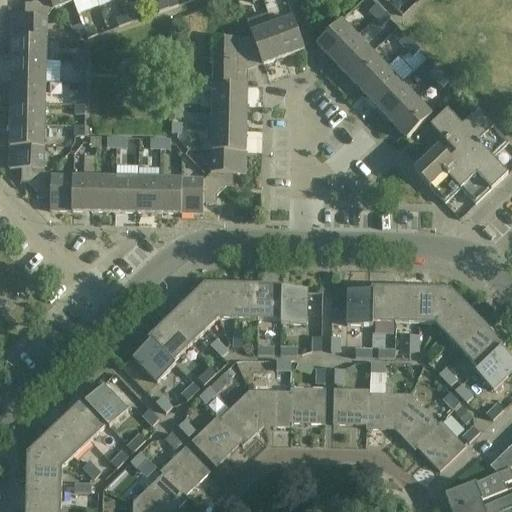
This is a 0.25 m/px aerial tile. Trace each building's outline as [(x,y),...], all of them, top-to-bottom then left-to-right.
[(35,2),(33,4),(49,17),(53,11),(73,4),(71,0),(38,0),(39,0),(35,2)] [(178,9),(175,0),(174,0),(165,3),(169,12),(178,9)] [(169,12),(165,3),(156,7),(159,16),(169,12)] [(12,19),(12,39),(47,40),(47,20),(49,17),(33,4),(32,6),(32,10),(25,10),(25,19),(12,19)] [(383,14),(376,7),(369,14),(376,21),(383,14)] [(138,24),(134,14),(125,18),(128,27),(138,24)] [(390,22),(383,14),(376,21),(383,29),(390,22)] [(128,27),(125,18),(115,21),(119,30),(128,27)] [(293,20),(272,28),(283,61),(304,53),(293,20)] [(316,47),(332,64),(357,40),(341,23),(316,47)] [(252,39),(247,41),(246,55),(256,52),(262,68),(283,61),(272,28),(251,36),(252,39)] [(97,38),(94,29),(84,33),(88,42),(97,38)] [(399,45),(406,52),(413,46),(406,38),(399,45)] [(12,39),(12,61),(46,62),(47,40),(12,39)] [(213,63),(213,89),(247,90),(247,89),(246,89),(246,55),(247,41),(212,40),(211,63),(213,63)] [(332,64),(347,79),(372,55),(357,40),(332,64)] [(413,46),(406,52),(413,60),(420,53),(413,46)] [(86,55),(76,54),(76,64),(86,65),(86,55)] [(347,79),(361,94),(387,71),(372,55),(347,79)] [(12,61),(11,84),(46,84),(46,62),(12,61)] [(86,65),(76,64),(76,75),(86,75),(86,65)] [(442,77),(435,70),(428,76),(435,84),(442,77)] [(361,94),(376,110),(402,86),(387,71),(361,94)] [(449,84),(442,77),(435,84),(442,91),(449,84)] [(11,84),(11,105),(45,105),(46,84),(11,84)] [(376,110),(392,126),(417,102),(402,86),(376,110)] [(247,90),(213,89),(212,111),(247,111),(247,90)] [(85,98),(75,97),(75,108),(85,108),(85,98)] [(183,100),(173,100),(173,110),(182,110),(183,100)] [(417,102),(392,126),(407,142),(432,118),(417,102)] [(11,105),(10,126),(45,127),(45,105),(11,105)] [(85,108),(75,108),(75,118),(85,118),(85,108)] [(182,110),(173,110),(172,120),(182,120),(182,110)] [(247,111),(212,111),(212,131),(246,132),(247,111)] [(414,175),(430,192),(445,207),(460,192),(475,208),(508,177),(493,161),(509,147),(478,114),(462,129),(447,113),(430,129),(460,161),(454,167),(439,151),(414,175)] [(10,126),(10,149),(44,150),(45,127),(10,126)] [(182,127),(172,126),(172,137),(181,137),(182,127)] [(85,129),(75,129),(75,140),(84,140),(85,129)] [(212,131),(212,152),(246,153),(246,132),(212,131)] [(101,141),(90,141),(90,151),(101,151),(101,141)] [(117,142),(107,141),(107,151),(117,152),(117,142)] [(127,142),(117,142),(117,152),(127,152),(127,142)] [(160,143),(150,143),(150,152),(160,153),(160,143)] [(170,143),(160,143),(160,153),(170,153),(170,143)] [(28,186),(33,190),(48,177),(44,172),(44,150),(10,149),(9,172),(21,172),(21,182),(28,182),(28,186)] [(211,176),(207,180),(221,195),(226,190),(226,186),(233,186),(233,177),(246,177),(246,153),(212,152),(211,176)] [(50,214),(72,215),(73,180),(51,180),(48,177),(33,190),(37,195),(41,195),(41,202),(50,202),(50,214)] [(72,215),(94,215),(94,181),(73,180),(72,215)] [(181,183),(180,217),(203,218),(203,205),(212,206),(213,199),(217,199),(221,195),(207,180),(203,183),(181,183)] [(94,215),(115,216),(116,181),(94,181),(94,215)] [(115,216),(136,216),(137,182),(116,181),(115,216)] [(136,216),(157,217),(158,182),(137,182),(136,216)] [(157,217),(180,217),(181,183),(158,182),(157,217)] [(205,287),(182,308),(206,334),(220,321),(205,287)] [(235,287),(205,287),(220,321),(234,321),(235,287)] [(259,288),(235,287),(234,321),(258,322),(259,288)] [(282,288),(259,288),(258,322),(279,322),(279,327),(281,327),(282,288)] [(284,288),(282,288),(281,327),(307,328),(307,293),(284,292),(284,288)] [(372,326),(373,326),(395,326),(396,291),(371,290),(371,294),(372,294),(372,326)] [(395,326),(419,327),(419,291),(396,291),(395,326)] [(419,327),(435,327),(450,292),(419,291),(419,327)] [(435,327),(444,337),(470,313),(450,292),(435,327)] [(373,330),(373,326),(372,326),(372,294),(371,294),(347,293),(347,329),(373,330)] [(182,308),(166,323),(190,349),(206,334),(182,308)] [(444,337),(461,355),(487,331),(470,313),(444,337)] [(166,323),(149,340),(173,365),(190,349),(166,323)] [(461,355),(477,372),(478,373),(501,351),(503,352),(505,349),(487,331),(461,355)] [(233,351),(241,351),(242,335),(234,335),(233,351)] [(409,356),(417,356),(418,339),(409,339),(409,356)] [(173,365),(149,340),(147,341),(150,344),(133,360),(157,386),(176,368),(173,365)] [(312,356),(321,356),(321,341),(312,341),(312,356)] [(330,356),(339,356),(340,341),(331,341),(330,356)] [(210,349),(222,361),(228,355),(216,343),(210,349)] [(422,357),(428,363),(440,352),(434,345),(422,357)] [(257,359),(274,360),(274,351),(257,351),(257,359)] [(478,373),(477,372),(474,374),(493,394),(511,375),(511,361),(503,352),(501,351),(478,373)] [(281,360),(296,360),(297,352),(281,352),(281,360)] [(355,361),(367,362),(372,362),(372,353),(355,352),(355,361)] [(378,362),(394,362),(394,353),(378,353),(378,362)] [(276,374),(290,374),(290,365),(276,365),(276,374)] [(227,374),(235,382),(241,376),(236,366),(227,374)] [(370,376),(385,376),(385,368),(371,367),(370,376)] [(198,383),(204,389),(217,377),(211,371),(198,383)] [(437,378),(449,390),(456,384),(444,371),(437,378)] [(317,386),(325,386),(325,372),(317,372),(317,386)] [(335,386),(343,387),(344,372),(335,372),(335,386)] [(183,398),(188,404),(200,393),(195,387),(183,398)] [(83,403),(107,428),(110,431),(128,414),(104,388),(87,404),(84,402),(83,403)] [(453,395),(465,407),(472,400),(461,388),(453,395)] [(199,400),(205,407),(215,397),(209,390),(199,400)] [(291,395),(250,394),(263,430),(291,431),(292,392),(291,392),(291,395)] [(326,393),(292,392),(291,431),(292,431),(292,427),(325,428),(326,393)] [(333,428),(366,429),(367,396),(370,396),(370,394),(334,393),(333,428)] [(217,419),(216,420),(244,449),(263,430),(250,394),(220,423),(217,419)] [(366,433),(395,433),(410,397),(370,396),(367,396),(366,433)] [(395,433),(414,453),(442,426),(441,426),(439,428),(410,397),(395,433)] [(441,403),(451,413),(458,407),(448,397),(441,403)] [(156,406),(166,417),(172,411),(162,400),(156,406)] [(83,403),(66,419),(91,445),(107,428),(83,403)] [(487,417),(493,424),(503,414),(497,407),(487,417)] [(142,419),(152,430),(159,423),(149,413),(142,419)] [(66,419),(49,435),(74,461),(91,445),(66,419)] [(244,449),(216,420),(191,445),(216,470),(240,447),(242,450),(244,449)] [(178,430),(188,441),(195,435),(185,424),(178,430)] [(442,426),(414,453),(414,454),(417,451),(440,475),(465,451),(442,426)] [(463,440),(469,447),(479,437),(473,430),(463,440)] [(49,435),(27,456),(62,472),(74,461),(49,435)] [(165,443),(175,453),(182,447),(171,437),(165,443)] [(129,450),(134,455),(147,444),(141,438),(129,450)] [(511,448),(509,452),(508,451),(507,452),(508,453),(491,468),(490,469),(490,470),(491,470),(497,476),(510,471),(510,473),(511,472),(511,448)] [(186,450),(161,474),(188,502),(189,502),(186,499),(210,476),(186,450)] [(112,466),(117,471),(129,460),(124,454),(112,466)] [(27,456),(26,487),(61,488),(62,472),(27,456)] [(131,467),(137,473),(149,462),(143,456),(131,467)] [(83,470),(95,483),(101,477),(89,464),(83,470)] [(510,471),(497,476),(485,481),(485,482),(445,498),(450,511),(458,511),(481,504),(507,493),(505,487),(511,484),(511,477),(510,473),(510,471)] [(162,477),(133,504),(148,511),(177,511),(188,502),(161,474),(160,475),(162,477)] [(26,487),(26,510),(61,511),(61,488),(26,487)] [(74,497),(91,497),(91,489),(74,489),(74,497)] [(504,511),(511,509),(511,498),(483,510),(481,504),(458,511),(504,511)] [(429,511),(441,511),(445,504),(434,500),(429,511)]
